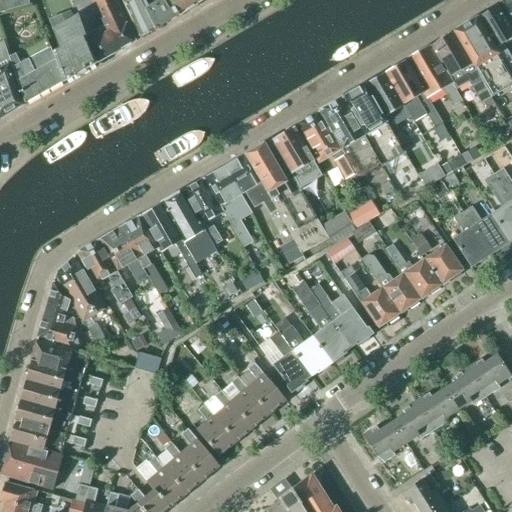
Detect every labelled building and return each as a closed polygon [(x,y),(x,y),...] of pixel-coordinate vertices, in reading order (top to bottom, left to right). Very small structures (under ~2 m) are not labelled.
[(0,0),(0,13),(29,5),(27,0),(0,0)] [(96,65),(70,0),(40,0),(54,34),(47,38),(57,64),(64,83),(96,65)] [(70,0),(96,65),(134,43),(114,0),(70,0)] [(179,17),(170,0),(122,0),(133,23),(141,39),(155,31),(179,17)] [(170,0),(179,17),(193,8),(189,0),(170,0)] [(511,0),(509,0),(502,5),(511,21),(511,0)] [(476,20),(511,79),(511,62),(502,45),(511,39),(511,34),(496,8),(476,20)] [(509,95),(511,93),(511,79),(476,20),(453,34),(491,99),(506,90),(509,95)] [(480,105),(491,99),(453,34),(429,48),(455,91),(467,84),(469,87),(480,105)] [(24,105),(64,83),(57,64),(47,38),(9,59),(11,67),(23,104),(24,105)] [(4,43),(0,45),(0,117),(9,112),(12,113),(20,108),(21,105),(23,104),(11,67),(9,59),(4,43)] [(462,102),(455,91),(429,48),(404,63),(426,99),(443,89),(453,107),(462,102)] [(426,99),(404,63),(385,74),(411,120),(425,112),(435,128),(441,125),(426,99)] [(365,86),(402,152),(412,146),(394,113),(403,108),(384,74),(365,86)] [(377,166),(402,152),(365,86),(339,101),(377,166)] [(358,177),(377,166),(339,101),(315,115),(353,177),(356,175),(358,177)] [(344,182),(353,177),(315,115),(296,126),(318,164),(333,156),(336,161),(333,163),(344,182)] [(319,171),(293,128),(271,141),(291,175),(303,168),(311,183),(320,178),(317,172),(319,171)] [(328,240),(322,230),(299,191),(288,198),(281,186),(285,184),(278,172),(279,172),(264,145),(242,158),(275,213),(277,212),(293,240),(292,241),(301,255),(328,241),(328,240)] [(460,156),(466,166),(481,157),(475,147),(460,156)] [(501,170),(499,166),(511,158),(504,147),(484,160),(493,175),(492,175),(511,205),(511,182),(503,169),(501,170)] [(270,216),(275,213),(242,158),(222,169),(249,216),(252,215),(241,196),(245,194),(254,210),(263,204),(270,216)] [(440,168),(445,177),(458,169),(453,160),(440,168)] [(240,222),(249,216),(222,169),(204,180),(244,248),(252,243),(240,222)] [(447,190),(458,183),(453,174),(442,181),(447,190)] [(508,243),(511,240),(511,205),(492,175),(484,180),(493,194),(503,208),(491,216),(508,243)] [(425,176),(419,179),(425,189),(431,186),(425,176)] [(181,193),(214,247),(222,243),(209,220),(222,213),(203,181),(181,193)] [(448,192),(441,183),(431,189),(437,199),(448,192)] [(214,248),(214,247),(181,193),(161,205),(192,259),(193,259),(196,264),(199,264),(215,254),(215,252),(213,248),(214,248)] [(344,217),(353,233),(356,231),(355,230),(360,227),(379,216),(371,202),(344,217)] [(201,276),(192,259),(161,205),(140,217),(161,254),(175,246),(195,280),(201,276)] [(508,243),(491,216),(481,222),(479,218),(472,207),(470,209),(462,214),(489,255),(508,243)] [(469,268),(489,255),(462,214),(454,219),(463,234),(452,241),(469,268)] [(351,234),(353,233),(344,217),(322,230),(328,240),(328,241),(331,246),(351,234)] [(142,271),(143,270),(151,266),(145,255),(157,249),(140,218),(118,230),(142,271)] [(353,233),(351,234),(358,245),(368,239),(363,232),(360,227),(355,230),(356,231),(353,233)] [(147,278),(143,270),(142,271),(118,230),(97,242),(115,272),(117,271),(129,264),(131,269),(129,270),(137,284),(147,278)] [(423,262),(441,287),(463,272),(445,247),(431,256),(427,251),(418,238),(411,243),(424,261),(423,262)] [(303,258),(301,255),(292,241),(280,248),(289,265),(303,258)] [(339,259),(354,250),(348,241),(326,255),(330,261),(337,256),(339,259)] [(132,299),(117,271),(115,272),(97,242),(77,254),(94,285),(106,278),(113,290),(110,291),(119,307),(132,299)] [(441,287),(423,262),(413,269),(408,263),(405,264),(397,252),(392,246),(389,248),(385,250),(403,276),(420,301),(441,287)] [(420,301),(403,276),(391,284),(373,257),(367,257),(361,261),(380,291),(381,291),(399,316),(420,301)] [(82,323),(103,311),(73,258),(55,275),(82,323)] [(246,292),(263,283),(257,272),(240,281),(246,292)] [(167,291),(157,273),(153,274),(148,278),(158,296),(167,291)] [(381,291),(380,291),(371,298),(355,273),(344,280),(361,304),(378,330),(399,316),(381,291)] [(73,310),(54,276),(47,303),(66,312),(65,316),(71,319),(73,310)] [(233,285),(223,290),(229,300),(238,295),(233,285)] [(332,323),(350,350),(370,335),(352,309),(341,317),(326,296),(325,296),(321,291),(313,296),(320,307),(332,323)] [(254,301),(245,307),(253,319),(262,313),(254,301)] [(128,326),(141,319),(131,302),(118,309),(128,326)] [(66,312),(47,303),(36,341),(37,341),(36,342),(76,352),(73,336),(76,329),(72,328),(71,319),(65,316),(66,312)] [(331,364),(350,350),(332,323),(320,307),(309,315),(322,331),(312,338),(331,364)] [(162,346),(183,334),(168,309),(156,316),(165,331),(156,336),(162,346)] [(331,364),(312,338),(302,346),(299,342),(292,333),(286,324),(277,331),(278,334),(279,333),(293,351),(311,378),(331,364)] [(106,343),(96,325),(95,326),(87,330),(97,348),(106,343)] [(291,393),(311,378),(293,351),(279,333),(278,334),(269,340),(259,348),(272,367),(291,393)] [(130,342),(136,353),(147,346),(142,336),(130,342)] [(61,456),(88,356),(36,342),(9,442),(61,456)] [(467,369),(486,398),(500,390),(497,386),(510,377),(497,356),(484,365),(481,361),(467,369)] [(156,375),(160,360),(150,357),(145,372),(156,375)] [(247,389),(269,416),(286,402),(254,364),(247,370),(256,381),(247,389)] [(473,407),(486,398),(467,369),(454,378),(457,382),(444,390),(457,411),(470,403),(473,407)] [(198,384),(191,376),(185,381),(192,390),(198,384)] [(100,388),(102,381),(90,377),(88,385),(100,388)] [(269,416),(247,389),(237,378),(230,384),(240,395),(230,403),(252,430),(269,416)] [(445,419),(457,411),(444,390),(431,398),(429,394),(415,403),(434,432),(447,423),(445,419)] [(230,403),(221,392),(204,406),(214,417),(236,444),(252,430),(230,403)] [(491,403),(506,422),(511,417),(511,401),(506,392),(491,403)] [(95,409),(97,401),(84,397),(82,405),(95,409)] [(420,441),(434,432),(415,403),(401,412),(404,416),(391,424),(405,445),(418,437),(420,441)] [(236,444),(214,417),(204,406),(197,412),(207,423),(196,432),(218,458),(236,444)] [(89,428),(92,421),(79,417),(77,425),(89,428)] [(393,453),(405,445),(391,424),(379,432),(376,428),(362,437),(381,466),(395,457),(393,453)] [(180,455),(203,482),(219,468),(188,430),(181,436),(190,447),(180,455)] [(84,448),(86,440),(73,437),(71,445),(84,448)] [(0,475),(52,490),(62,457),(8,442),(0,472),(0,475)] [(203,482),(180,455),(171,444),(164,450),(173,461),(164,469),(186,496),(203,482)] [(186,496),(164,469),(154,458),(147,464),(157,475),(146,484),(153,492),(168,510),(186,496)] [(467,504),(480,497),(466,475),(458,480),(465,491),(461,494),(467,504)] [(417,511),(432,511),(443,505),(435,492),(439,490),(430,476),(401,494),(410,508),(414,506),(417,511)] [(333,510),(311,477),(291,492),(291,491),(278,501),(279,502),(265,511),(337,511),(335,509),(333,510)] [(39,511),(41,507),(33,505),(36,494),(5,484),(0,500),(0,501),(4,503),(1,511),(39,511)] [(80,486),(76,501),(85,504),(89,488),(80,486)] [(104,511),(106,508),(94,505),(97,491),(89,488),(85,504),(82,511),(104,511)] [(130,497),(137,506),(145,499),(138,491),(130,497)] [(129,511),(166,511),(168,510),(153,492),(150,495),(145,499),(137,506),(129,511)] [(122,511),(115,510),(118,496),(109,494),(106,508),(104,511),(122,511)] [(68,511),(82,511),(84,505),(71,501),(68,511)]
